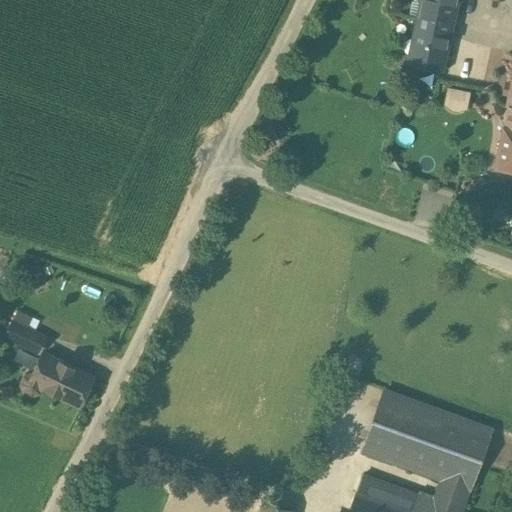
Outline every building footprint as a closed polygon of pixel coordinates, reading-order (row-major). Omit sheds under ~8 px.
[(456,0),(422,0),(409,62),(441,69),(456,0)] [(450,85),(445,104),(468,110),(473,91),(450,85)] [(511,107),(508,107),(495,167),(511,170),(511,107)] [(45,337),(11,322),(3,338),(37,353),(45,337)] [(96,378),(42,352),(26,385),(81,411),(96,378)] [(460,511),(491,429),(384,390),(362,451),(441,480),(435,498),(419,492),(418,496),(362,475),(355,494),(404,511),(460,511)] [(404,511),(355,494),(347,511),(404,511)]
